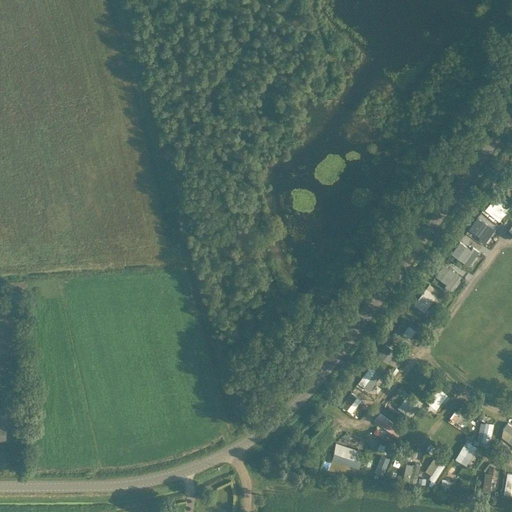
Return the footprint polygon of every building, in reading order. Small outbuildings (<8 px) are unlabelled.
[(511,165),(500,181),(506,186),(507,185),(511,189),(511,188),(511,165)] [(495,197),(485,209),(499,221),(505,213),(502,210),(506,206),(495,197)] [(477,216),(468,228),(480,237),(489,225),(477,216)] [(467,267),(478,253),(461,240),(450,253),(467,267)] [(452,289),(461,277),(444,263),(434,275),(452,289)] [(429,283),(414,304),(424,312),(439,291),(429,283)] [(422,320),(410,310),(396,329),(402,334),(409,325),(415,330),(422,320)] [(400,334),(395,330),(392,335),(397,339),(400,334)] [(396,351),(386,343),(378,354),(388,362),(396,351)] [(0,357),(0,385),(3,385),(8,385),(8,379),(8,357),(0,357)] [(369,365),(357,383),(369,391),(381,373),(369,365)] [(395,375),(399,369),(394,365),(389,371),(395,375)] [(440,380),(436,384),(440,388),(444,383),(440,380)] [(436,408),(447,394),(436,386),(426,400),(436,408)] [(350,391),(340,405),(352,413),(361,399),(350,391)] [(411,417),(419,406),(408,398),(400,409),(411,417)] [(465,424),(476,410),(470,406),(460,421),(465,424)] [(0,437),(6,437),(6,424),(9,424),(9,414),(9,411),(0,411),(0,437)] [(384,413),(376,425),(396,438),(404,425),(384,413)] [(482,413),(479,417),(485,421),(488,417),(482,413)] [(490,441),(492,422),(479,421),(477,440),(490,441)] [(498,437),(511,444),(511,426),(505,424),(498,437)] [(510,447),(504,444),(501,450),(507,453),(510,447)] [(469,448),(463,445),(456,458),(466,465),(474,451),(469,448)] [(342,455),(334,452),(332,459),(359,468),(361,461),(342,455)] [(390,458),(381,455),(374,471),(383,474),(390,458)] [(366,457),(364,464),(370,466),(372,459),(366,457)] [(434,457),(424,470),(430,475),(428,477),(433,481),(446,462),(440,458),(439,460),(434,457)] [(412,464),(407,463),(403,479),(409,480),(409,481),(416,483),(420,465),(413,463),(412,464)] [(511,494),(511,472),(506,472),(503,494),(511,494)] [(446,486),(448,486),(449,480),(449,479),(442,478),(441,485),(446,486)]
